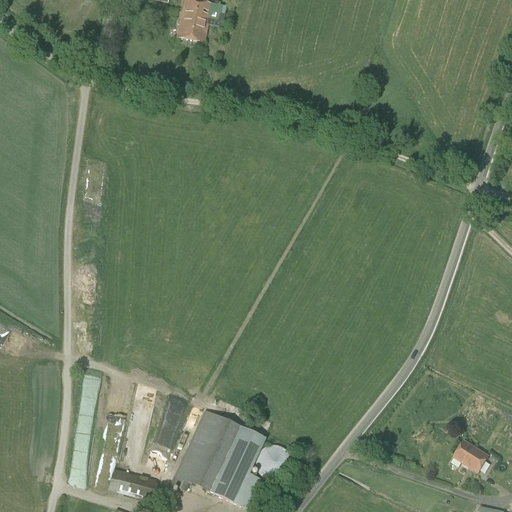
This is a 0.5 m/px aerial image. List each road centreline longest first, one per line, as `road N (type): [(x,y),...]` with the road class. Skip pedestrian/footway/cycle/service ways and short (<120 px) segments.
road 1 (unclassified): [(50,511),(66,420),(68,220),(86,79)]
road 2 (track): [(86,79),(301,121),(477,189)]
road 3 (unclassified): [(295,511),(419,352),(477,189)]
road 4 (track): [(342,452),(485,500),(511,496)]
